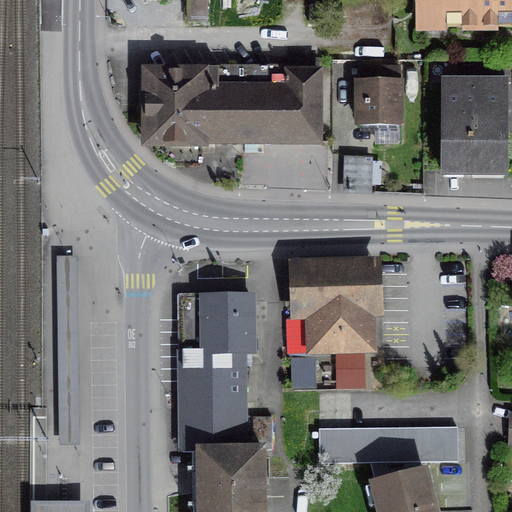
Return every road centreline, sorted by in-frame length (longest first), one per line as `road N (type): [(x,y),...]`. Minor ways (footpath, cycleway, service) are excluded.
road 1 (secondary): [(156,205),(213,223),(477,226)]
road 2 (residential): [(140,511),(137,265),(156,205)]
road 3 (residential): [(477,226),(485,511)]
road 4 (secondary): [(79,0),(79,85),(89,134),(117,177),(156,205)]
